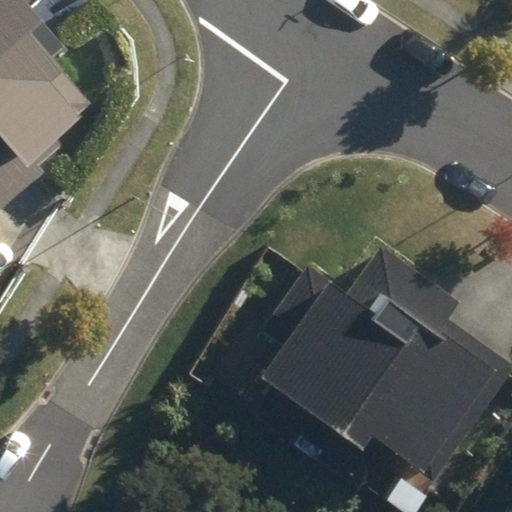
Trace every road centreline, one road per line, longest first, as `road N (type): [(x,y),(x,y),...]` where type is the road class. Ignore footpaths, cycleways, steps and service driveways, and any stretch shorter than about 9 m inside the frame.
road 1 (residential): [(10,511),(20,485),(312,37)]
road 2 (residential): [(312,37),(511,163)]
